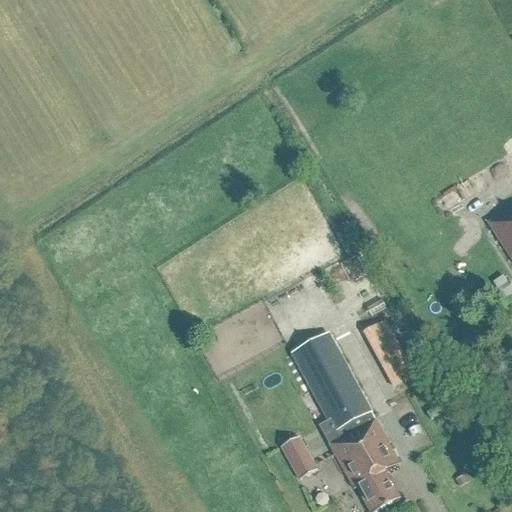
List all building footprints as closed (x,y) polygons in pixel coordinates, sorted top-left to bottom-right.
[(325,70),(352,55),(320,0),(301,0),(299,1),(303,8),(293,14),(325,70)] [(509,98),(510,97),(511,99),(511,7),(469,36),(509,98)] [(414,57),(429,52),(423,36),(408,41),(414,57)] [(511,125),(511,124),(422,167),(442,206),(511,171),(511,125)] [(451,229),(425,188),(409,198),(435,239),(451,229)] [(511,211),(488,225),(511,261),(511,211)] [(413,292),(453,267),(440,247),(401,272),(413,292)] [(511,295),(511,291),(503,278),(493,284),(504,301),(511,295)] [(328,336),(291,356),(318,405),(354,385),(328,336)] [(354,385),(318,405),(328,423),(330,421),(341,441),(375,422),(374,422),(375,422),(354,385)] [(328,423),(319,428),(329,447),(354,491),(357,490),(368,511),(380,511),(400,501),(385,474),(399,467),(375,422),(341,441),(330,421),(328,423)] [(298,439),(281,449),(299,482),(317,473),(298,439)]
